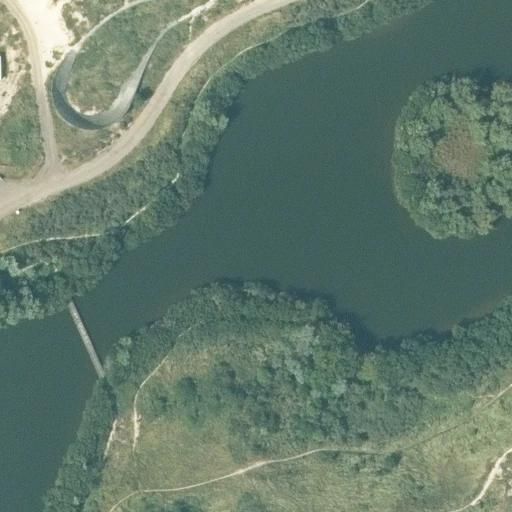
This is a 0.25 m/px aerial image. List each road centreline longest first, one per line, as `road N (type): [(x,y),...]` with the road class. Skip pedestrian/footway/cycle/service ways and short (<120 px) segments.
road 1 (track): [(0,205),(113,157),(205,38),(279,0)]
road 2 (track): [(50,185),(32,41),(8,0)]
